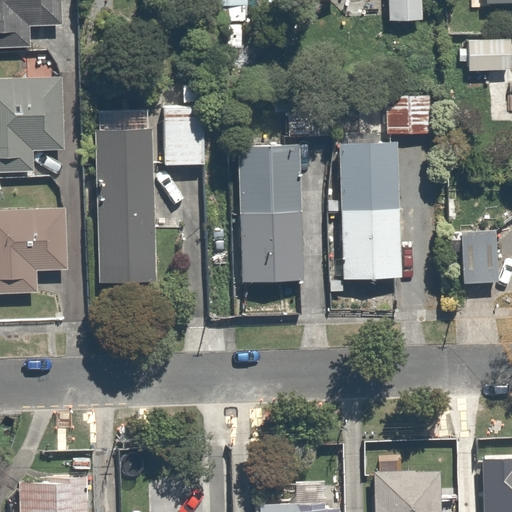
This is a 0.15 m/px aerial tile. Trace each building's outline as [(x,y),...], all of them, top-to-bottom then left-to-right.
[(60,0),(0,0),(0,48),(31,47),(30,26),(61,25),(60,0)] [(241,47),(242,0),(192,0),(191,45),(241,47)] [(414,0),(378,0),(379,15),(414,15),(414,0)] [(504,35),(461,33),(459,64),(502,66),(504,35)] [(62,78),(0,79),(0,173),(34,172),(33,151),(64,149),(62,78)] [(327,87),(286,83),(283,131),(323,134),(327,87)] [(423,89),(378,87),(376,127),(421,129),(423,89)] [(205,107),(164,108),(165,164),(204,165),(205,107)] [(97,129),(98,283),(159,283),(158,116),(103,116),(103,129),(97,129)] [(389,132),(327,135),(332,271),(394,269),(389,132)] [(291,140),(228,141),(230,275),(293,274),(291,140)] [(66,208),(0,210),(0,293),(38,293),(38,270),(67,269),(66,208)] [(489,275),(487,214),(451,215),(452,276),(489,275)] [(511,511),(511,455),(479,457),(480,511),(511,511)] [(80,511),(80,474),(6,475),(6,511),(80,511)] [(443,511),(442,477),(373,479),(373,511),(443,511)]
